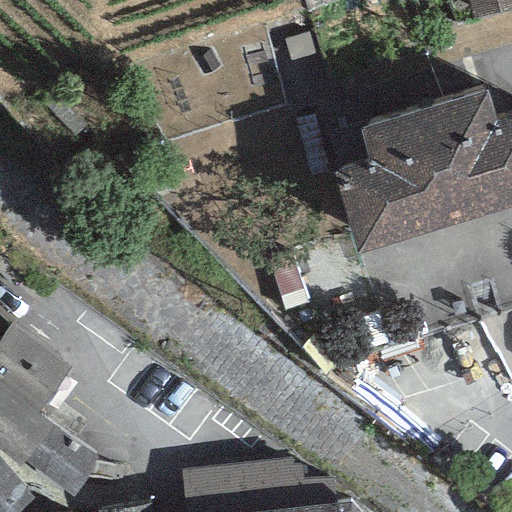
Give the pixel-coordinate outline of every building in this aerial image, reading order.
[(511,0),(468,0),(475,21),(511,9),(511,0)] [(332,171),(358,256),(511,208),(511,110),(495,116),(486,90),(358,130),(367,160),(332,171)] [(0,385),(36,413),(71,368),(14,323),(0,340),(0,385)] [(0,385),(0,452),(20,468),(24,463),(52,425),(36,413),(0,385)] [(100,460),(52,425),(24,463),(72,498),(100,460)] [(360,511),(352,501),(336,502),(332,477),(306,479),(303,464),(294,465),(293,457),(178,470),(183,511),(360,511)] [(0,460),(0,511),(18,511),(34,498),(0,460)]
